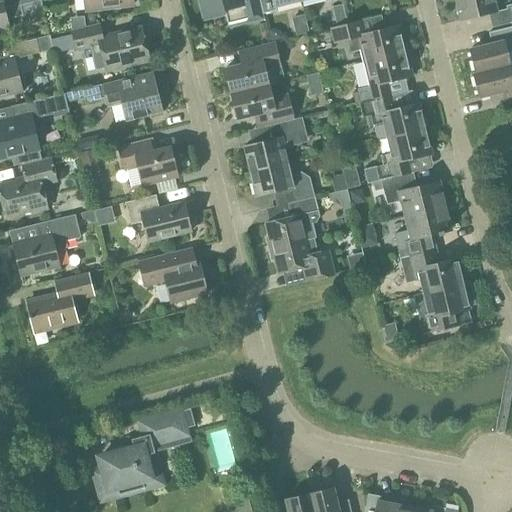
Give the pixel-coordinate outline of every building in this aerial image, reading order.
[(0,35),(10,33),(7,20),(24,16),(21,6),(42,1),(41,0),(13,0),(15,6),(4,9),(3,3),(0,4),(0,35)] [(134,5),(133,0),(84,0),(86,11),(134,5)] [(258,0),(202,0),(206,16),(235,9),(238,25),(263,19),(258,0)] [(276,6),(298,0),(260,0),(264,14),(277,11),(276,6)] [(494,0),(455,0),(461,21),(497,12),(494,0)] [(365,34),(362,21),(329,29),(332,44),(348,40),(351,52),(365,49),(368,61),(407,51),(400,26),(365,34)] [(99,24),(72,31),(77,50),(90,47),(93,57),(96,71),(106,68),(121,64),(122,68),(149,61),(141,28),(103,37),(99,24)] [(474,74),(510,65),(508,57),(511,52),(511,27),(489,33),(492,44),(470,50),(476,73),(474,74)] [(0,62),(53,49),(50,36),(0,48),(0,62)] [(225,69),(232,94),(269,85),(276,83),(272,69),(280,67),(274,43),(240,51),(243,65),(225,69)] [(361,103),(389,97),(385,83),(413,76),(407,51),(368,61),(371,72),(367,73),(371,86),(358,89),(361,103)] [(0,97),(24,92),(16,59),(0,62),(0,97)] [(511,72),(510,65),(474,74),(480,98),(504,92),(506,104),(511,102),(511,72)] [(155,85),(138,90),(135,78),(83,91),(86,104),(107,99),(109,106),(123,103),(127,121),(162,112),(155,85)] [(269,85),(232,94),(238,119),(255,115),(259,128),(294,120),(288,96),(272,99),(269,85)] [(387,139),(426,129),(419,104),(395,110),(392,96),(389,97),(361,103),(360,104),(363,118),(371,116),(373,126),(383,123),(387,139)] [(16,118),(0,122),(0,159),(11,156),(13,165),(40,159),(38,150),(39,150),(32,121),(54,115),(49,98),(37,101),(13,107),(16,118)] [(345,107),(332,108),(333,129),(347,128),(345,107)] [(167,138),(190,132),(186,118),(163,123),(167,138)] [(244,147),(251,172),(288,163),(285,149),(309,143),(303,118),(266,127),(269,141),(244,147)] [(426,129),(387,139),(391,154),(381,156),(383,166),(375,168),(379,181),(411,173),(408,160),(432,154),(426,129)] [(78,141),(80,152),(88,150),(85,140),(78,141)] [(178,177),(171,147),(153,151),(150,140),(119,147),(124,171),(138,167),(143,186),(178,177)] [(99,171),(94,150),(79,153),(84,174),(99,171)] [(26,179),(0,185),(0,191),(6,217),(32,211),(32,213),(48,209),(42,185),(56,181),(51,160),(23,166),(26,179)] [(286,204),(288,204),(314,197),(310,178),(304,173),(291,177),(288,163),(251,172),(257,197),(283,191),(286,204)] [(402,201),(405,216),(445,206),(439,182),(412,189),(408,174),(382,181),(388,205),(402,201)] [(323,190),(322,211),(343,212),(344,191),(323,190)] [(191,232),(184,203),(160,209),(157,195),(125,203),(131,225),(144,222),(149,242),(191,232)] [(267,239),(270,249),(307,240),(313,239),(316,238),(312,223),(317,222),(314,212),(319,211),(315,197),(314,197),(288,204),(292,217),(266,224),(270,238),(267,239)] [(451,231),(445,206),(405,216),(409,231),(395,235),(401,258),(427,252),(424,237),(439,234),(439,236),(444,235),(444,233),(451,231)] [(42,238),(13,245),(21,276),(60,266),(56,251),(68,248),(66,241),(73,240),(80,238),(75,215),(68,217),(38,224),(42,238)] [(304,268),(307,281),(335,275),(328,250),(317,253),(313,239),(307,240),(270,249),(273,260),(275,260),(279,274),(304,268)] [(420,280),(423,294),(464,284),(458,259),(431,265),(428,252),(400,259),(406,284),(420,280)] [(139,261),(143,279),(165,274),(172,303),(207,294),(199,263),(174,269),(170,254),(139,261)] [(395,258),(379,262),(384,286),(400,283),(395,258)] [(35,332),(77,322),(70,294),(91,290),(87,275),(56,282),(59,295),(28,303),(35,332)] [(424,335),(462,325),(459,312),(470,309),(469,306),(475,304),(470,282),(464,284),(423,294),(415,296),(424,335)] [(388,320),(378,324),(383,339),(393,336),(388,320)] [(188,434),(187,430),(196,428),(191,411),(182,414),(182,411),(140,422),(144,437),(134,440),(136,448),(100,457),(104,470),(96,472),(103,500),(164,483),(153,444),(188,434)] [(208,469),(233,467),(230,420),(205,422),(208,469)] [(314,511),(340,511),(334,488),(310,494),(314,511)] [(289,511),(314,511),(310,494),(287,500),(289,511)] [(410,511),(411,507),(379,501),(380,496),(368,494),(364,511),(410,511)]
